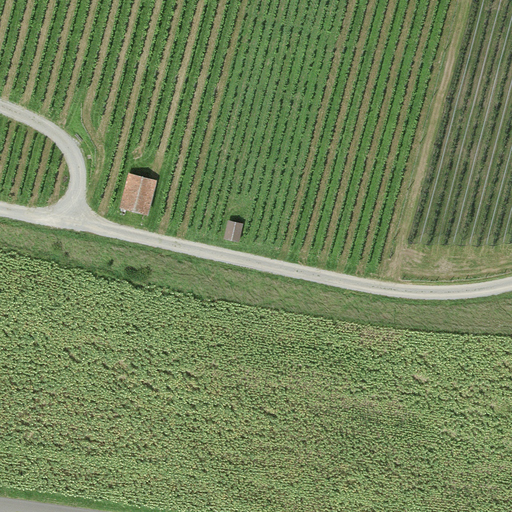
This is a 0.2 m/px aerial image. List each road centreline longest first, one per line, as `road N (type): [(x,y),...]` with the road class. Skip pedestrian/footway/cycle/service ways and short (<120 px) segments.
road 1 (track): [(0,212),(416,297),(511,288)]
road 2 (track): [(70,225),(75,163),(60,137),(0,111)]
